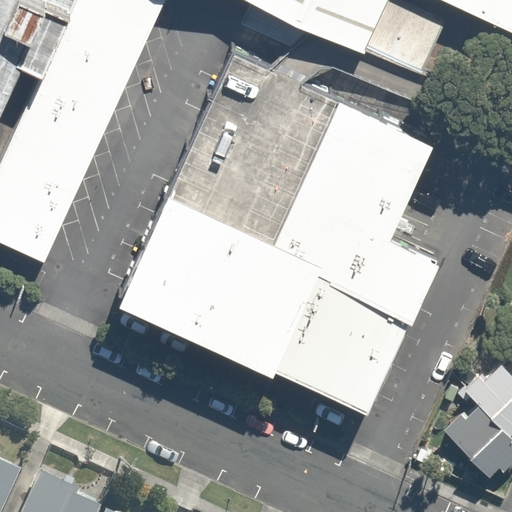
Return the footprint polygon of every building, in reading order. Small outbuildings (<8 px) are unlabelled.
[(0,0),(0,58),(20,68),(51,0),(0,0)] [(51,0),(20,68),(0,111),(0,253),(23,264),(146,0),(51,0)] [(224,0),(337,49),(360,0),(224,0)] [(399,79),(435,4),(426,0),(360,0),(337,49),(399,79)] [(511,0),(426,0),(435,4),(511,38),(511,0)] [(227,4),(216,27),(369,98),(380,75),(227,4)] [(150,181),(101,290),(348,413),(420,255),(373,234),(415,140),(313,94),(270,73),(213,45),(150,181)] [(464,406),(460,402),(442,418),(487,466),(497,456),(502,461),(511,451),(511,427),(509,424),(511,421),(511,366),(499,353),(482,369),(478,364),(462,378),(465,381),(457,388),(465,397),(473,389),(477,394),(464,406)] [(0,498),(16,463),(0,456),(0,498)] [(36,466),(14,511),(91,511),(96,501),(72,490),(74,484),(36,466)]
